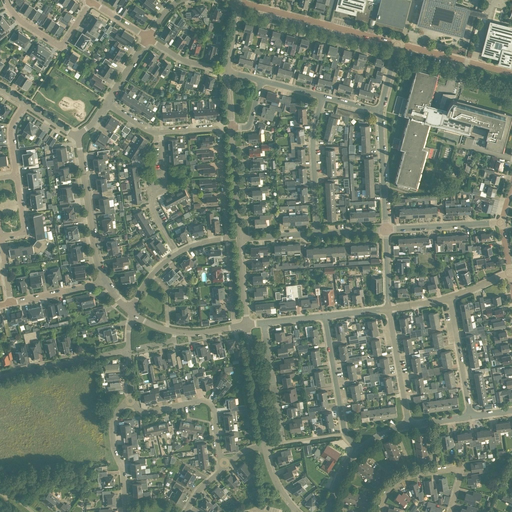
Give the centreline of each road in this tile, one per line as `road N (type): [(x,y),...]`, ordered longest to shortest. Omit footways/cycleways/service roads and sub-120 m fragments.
road 1 (residential): [(227,239),(219,130),(161,132)]
road 2 (residential): [(396,43),(238,2)]
road 3 (residential): [(225,466),(208,402),(146,412),(129,400)]
road 4 (residential): [(103,280),(77,136)]
road 5 (residential): [(358,448),(344,430),(324,316)]
road 6 (residential): [(317,233),(312,140),(322,96)]
road 7 (residential): [(450,511),(456,469),(404,477),(379,511)]
road 8 (residential): [(177,253),(151,205),(150,194),(164,186),(161,132)]
road 9 (residential): [(264,445),(281,434),(263,322)]
road 10 (residential): [(0,376),(128,350)]
road 11 (residential): [(90,1),(61,47),(20,21),(5,0)]
road 12 (residential): [(264,445),(246,324)]
road 13 (residential): [(469,417),(450,297)]
road 14 (residential): [(125,511),(111,425),(129,400)]
